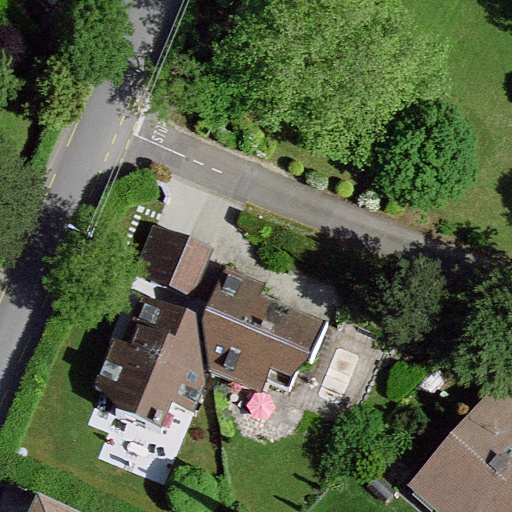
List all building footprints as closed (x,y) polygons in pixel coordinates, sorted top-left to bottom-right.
[(219,256),(187,242),(165,291),(197,305),(219,256)] [(234,276),(230,286),(213,328),(220,378),(269,397),(279,378),(302,388),(320,374),(334,331),(271,303),(275,292),(234,276)] [(212,395),(203,324),(152,303),(133,350),(123,347),(109,386),(144,427),(169,438),(181,409),(201,418),(212,395)] [(511,511),(511,391),(507,387),(416,490),(441,511),(511,511)] [(85,511),(40,491),(29,511),(85,511)]
